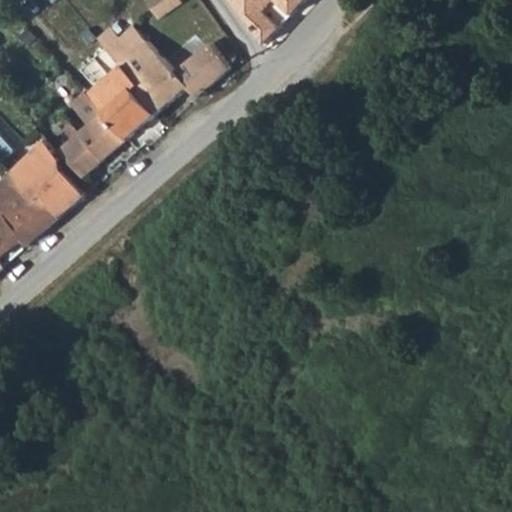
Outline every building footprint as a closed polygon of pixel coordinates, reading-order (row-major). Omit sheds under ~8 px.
[(152,0),(167,19),(190,1),(189,0),(152,0)] [(237,0),(266,41),(303,0),(237,0)] [(119,19),(99,36),(113,52),(123,64),(163,113),(195,84),(180,68),(140,22),(129,30),(119,19)] [(213,39),(180,68),(195,84),(203,93),(236,64),(213,39)] [(109,76),(91,91),(133,139),(163,113),(123,64),(109,76)] [(133,139),(91,91),(76,105),(93,126),(67,147),(92,175),(133,139)] [(51,135),(15,168),(41,197),(48,191),(66,212),(91,192),(69,165),(67,156),(51,135)] [(15,168),(1,180),(12,193),(25,209),(41,197),(15,168)] [(1,180),(0,180),(0,202),(12,193),(1,180)] [(0,220),(1,221),(0,221),(0,253),(2,256),(27,234),(33,241),(66,212),(48,191),(41,197),(25,209),(12,193),(0,202),(0,220)] [(0,253),(0,272),(9,263),(2,256),(0,253)]
